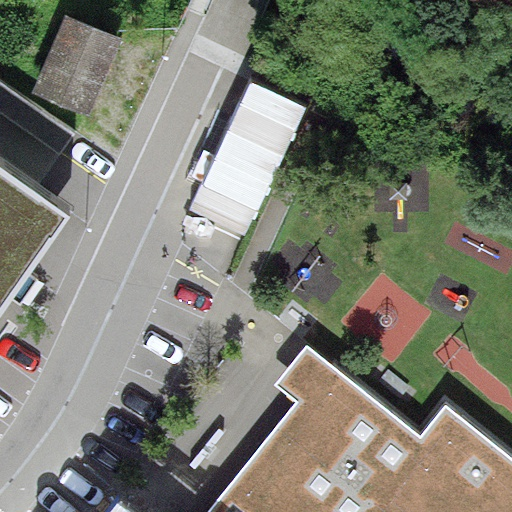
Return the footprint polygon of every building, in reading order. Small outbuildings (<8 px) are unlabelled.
[(511,0),(469,0),(511,21),(511,0)] [(63,2),(25,90),(84,115),(122,27),(63,2)] [(0,337),(81,225),(0,167),(0,337)] [(301,336),(271,374),(295,393),(200,511),(511,511),(511,456),(438,399),(416,426),(301,336)] [(133,511),(117,499),(106,511),(133,511)]
